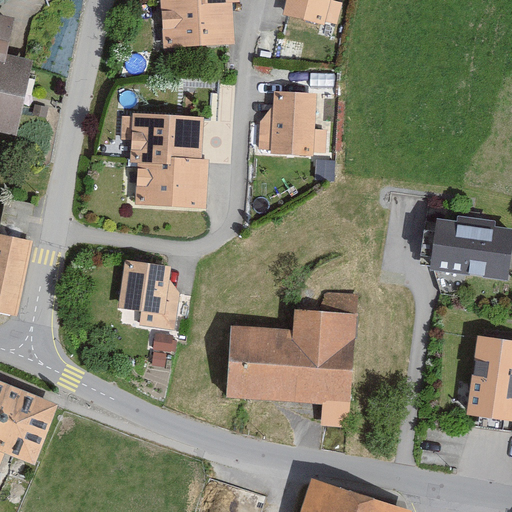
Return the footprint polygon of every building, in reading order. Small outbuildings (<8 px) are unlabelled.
[(158,0),(162,43),(233,39),(230,0),(236,0),(158,0)] [(287,0),(285,12),(337,24),(342,0),(287,0)] [(10,20),(0,17),(0,55),(3,56),(10,20)] [(3,56),(0,55),(0,129),(16,133),(30,62),(3,56)] [(316,91),(273,90),(272,110),(260,109),(259,151),(325,154),(326,125),(315,124),(316,91)] [(200,113),(119,109),(117,140),(129,141),(128,158),(136,158),(133,199),(203,202),(206,157),(198,157),(200,113)] [(507,218),(428,206),(420,256),(499,269),(507,218)] [(29,237),(0,231),(0,308),(15,311),(29,237)] [(169,266),(124,260),(119,304),(144,307),(142,323),(175,328),(180,290),(168,277),(169,266)] [(290,339),(230,336),(227,394),(322,399),(321,420),(349,421),(354,308),(291,305),(290,339)] [(511,339),(476,334),(464,411),(511,418),(511,339)] [(56,402),(0,380),(0,457),(3,450),(34,461),(56,402)] [(17,483),(0,475),(0,507),(6,510),(17,483)] [(404,511),(312,482),(300,511),(404,511)]
